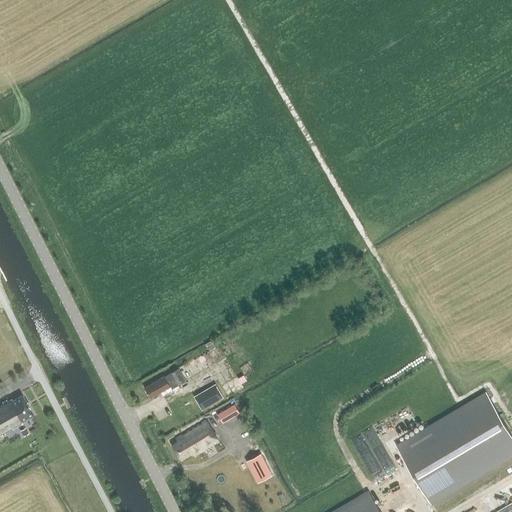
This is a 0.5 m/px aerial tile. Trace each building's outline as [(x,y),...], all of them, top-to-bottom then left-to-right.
[(178,384),(184,380),(208,367),(200,355),(178,368),(178,369),(164,377),(145,387),(151,398),(161,392),(163,396),(173,390),(175,393),(181,390),(178,384)] [(202,409),(222,397),(215,385),(195,397),(202,409)] [(19,422),(33,414),(22,395),(12,401),(11,399),(6,402),(6,401),(0,403),(0,436),(18,427),(17,426),(20,424),(19,422)] [(511,438),(486,395),(397,447),(430,503),(511,455),(511,438)] [(226,409),(217,414),(222,424),(231,418),(226,409)] [(212,447),(218,443),(205,421),(201,424),(202,425),(199,426),(199,425),(197,426),(198,427),(195,429),(194,428),(192,429),(193,431),(190,432),(189,431),(187,432),(188,433),(183,436),(182,435),(175,439),(177,442),(172,445),(181,460),(192,453),(194,457),(206,450),(206,448),(211,446),(212,447)] [(261,455),(247,462),(258,483),(272,476),(261,455)] [(380,511),(368,490),(330,511),(380,511)]
